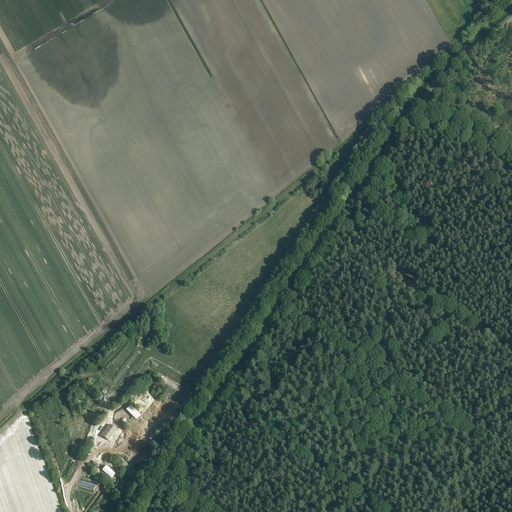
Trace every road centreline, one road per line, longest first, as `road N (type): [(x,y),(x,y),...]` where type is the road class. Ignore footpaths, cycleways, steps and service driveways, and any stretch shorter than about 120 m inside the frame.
road 1 (track): [(280,311),(432,84),(511,16)]
road 2 (track): [(280,311),(511,471)]
road 3 (track): [(338,227),(511,348)]
road 4 (track): [(166,484),(280,311)]
road 5 (track): [(389,511),(225,394)]
